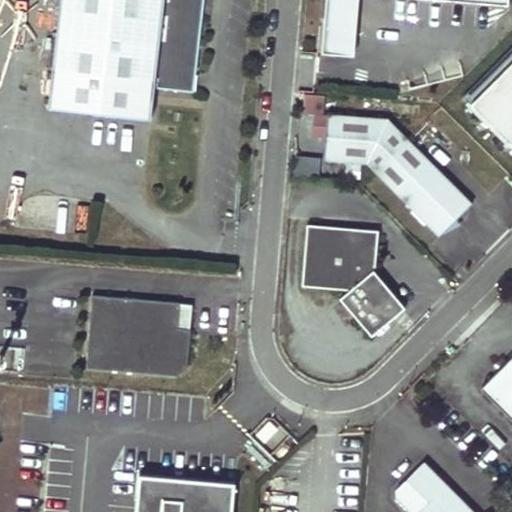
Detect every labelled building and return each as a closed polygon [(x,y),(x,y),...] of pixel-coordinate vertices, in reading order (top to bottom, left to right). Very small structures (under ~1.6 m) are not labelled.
[(200,90),(212,0),(68,0),(55,104),(156,117),(161,85),(200,90)] [(326,0),(324,33),(355,36),(357,0),(380,0),(507,11),(507,0),(326,0)] [(355,36),(324,33),(321,58),(353,61),(355,36)] [(511,59),(467,105),(511,149),(511,59)] [(390,102),(390,115),(421,114),(420,101),(390,102)] [(328,116),(324,161),(366,165),(439,238),(472,204),(389,120),(328,116)] [(295,174),(320,175),(321,156),(296,154),(295,174)] [(308,225),(303,288),(351,291),(343,299),(374,335),(407,307),(376,272),(380,231),(308,225)] [(181,305),(94,297),(88,368),(175,376),(186,372),(190,332),(178,330),(181,305)] [(178,330),(190,332),(192,306),(181,305),(178,330)] [(0,345),(0,366),(13,369),(17,349),(0,345)] [(497,374),(509,362),(504,357),(491,369),(497,374)] [(497,374),(482,388),(511,418),(511,359),(509,362),(497,374)] [(473,511),(424,461),(396,488),(396,496),(412,511),(473,511)] [(231,511),(234,483),(140,475),(136,511),(231,511)]
